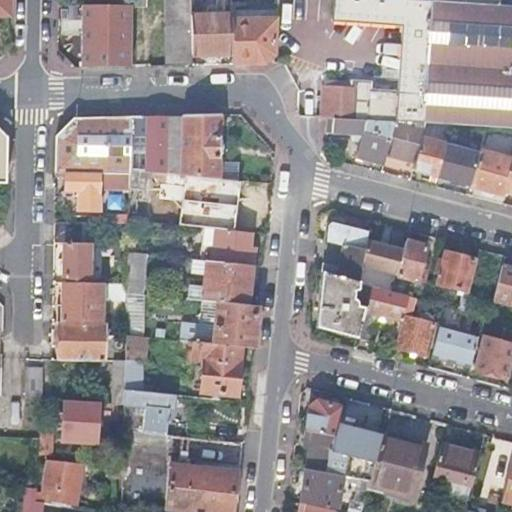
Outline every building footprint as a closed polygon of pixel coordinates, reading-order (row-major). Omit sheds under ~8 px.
[(0,0),(0,14),(9,15),(9,0),(0,0)] [(190,0),(132,0),(132,7),(146,7),(146,0),(166,0),(167,66),(193,66),(192,56),(191,15),(190,0)] [(230,0),(220,0),(220,2),(217,2),(217,15),(191,15),(192,56),(213,55),(233,54),(231,20),(230,0)] [(511,6),(494,5),(423,0),(419,0),(331,0),(331,17),(401,22),(428,24),(423,94),(396,92),(370,91),(370,83),(351,82),(351,90),(329,89),(328,104),(327,119),(333,119),(383,122),(395,122),(424,124),(450,125),(486,127),(511,128),(511,6)] [(82,6),(81,67),(106,67),(131,67),(132,7),(82,6)] [(277,19),(231,20),(233,54),(233,65),(247,65),(262,64),(275,52),(277,19)] [(428,24),(401,22),(396,92),(423,94),(428,24)] [(183,118),(181,176),(228,180),(238,182),(239,165),(229,164),(220,163),(221,115),(202,115),(183,115),(183,118)] [(56,153),(55,172),(66,173),(101,173),(130,174),(130,170),(131,116),(75,117),(56,135),(56,153)] [(130,170),(172,175),(181,176),(183,118),(157,117),(131,116),(130,170)] [(370,161),(383,165),(386,153),(392,132),(387,130),(384,139),(379,138),(383,122),(333,119),(332,134),(362,135),(356,157),(370,161)] [(392,132),(386,153),(401,157),(415,161),(420,139),(424,124),(395,122),(392,132)] [(420,139),(415,161),(413,170),(425,174),(437,177),(438,176),(444,147),(445,145),(420,139)] [(477,156),(444,147),(438,176),(453,180),(469,185),(477,156)] [(511,167),(511,161),(480,153),(471,187),(488,191),(505,196),(506,190),(511,167)] [(130,174),(129,189),(143,190),(142,200),(137,199),(135,217),(167,221),(170,198),(172,175),(130,170),(130,174)] [(100,211),(101,173),(66,173),(66,190),(71,191),(77,191),(77,210),(100,211)] [(54,223),(53,243),(64,243),(64,260),(63,277),(89,278),(89,243),(81,242),(81,223),(54,223)] [(327,226),(325,241),(344,245),(364,250),(366,242),(368,231),(350,227),(332,223),(327,226)] [(206,261),(213,262),(216,230),(205,229),(201,261),(206,261)] [(213,262),(252,266),(253,257),(254,248),(249,248),(251,234),(216,230),(213,262)] [(384,246),(366,242),(364,250),(362,266),(361,267),(396,276),(403,251),(384,246)] [(415,245),(405,242),(403,251),(396,276),(417,282),(422,283),(424,284),(427,271),(425,270),(421,269),(426,247),(415,245)] [(128,244),(127,253),(136,254),(136,244),(128,244)] [(364,250),(344,245),(340,272),(336,271),(336,269),(330,267),(323,266),(322,273),(359,283),(361,272),(361,267),(362,266),(364,250)] [(127,253),(127,284),(126,294),(143,295),(143,255),(136,254),(127,253)] [(467,293),(475,262),(474,260),(459,256),(445,253),(443,260),(439,258),(435,271),(440,272),(437,285),(467,293)] [(205,275),(206,261),(201,261),(192,260),(190,274),(205,275)] [(252,268),(252,266),(213,262),(206,261),(205,275),(203,287),(202,302),(203,302),(218,303),(248,306),(249,295),(250,284),(251,279),(253,280),(255,269),(252,268)] [(511,270),(501,267),(497,285),(493,301),(511,305),(511,270)] [(320,330),(357,340),(366,310),(359,308),(359,307),(359,306),(358,306),(358,305),(358,304),(357,303),(356,302),(355,302),(354,301),(353,301),(353,300),(355,290),(358,291),(360,285),(360,283),(359,283),(322,273),(320,298),(317,324),(320,330)] [(102,284),(67,283),(67,304),(61,304),(61,305),(57,305),(56,314),(56,322),(59,322),(101,324),(102,284)] [(187,300),(202,302),(203,287),(189,286),(187,300)] [(379,316),(402,322),(408,298),(392,293),(371,288),(366,310),(357,340),(365,342),(372,344),(379,316)] [(125,335),(144,337),(145,296),(143,295),(126,294),(126,324),(125,335)] [(218,303),(203,302),(200,325),(215,326),(218,303)] [(256,328),(258,307),(248,306),(218,303),(215,326),(200,325),(182,323),(181,341),(213,345),(241,348),(254,349),(256,328)] [(406,319),(397,350),(412,354),(426,358),(435,327),(406,319)] [(104,324),(101,324),(59,322),(58,341),(58,361),(103,362),(104,324)] [(437,337),(431,360),(450,365),(470,370),(478,337),(479,336),(440,326),(437,337)] [(144,337),(125,335),(124,363),(124,391),(153,394),(153,388),(140,386),(142,362),(146,363),(148,338),(144,337)] [(490,375),(506,379),(511,353),(511,346),(482,339),(474,371),(490,375)] [(241,348),(213,345),(181,341),(180,341),(179,347),(189,348),(188,360),(205,361),(202,393),(237,397),(239,380),(240,363),(241,348)] [(115,362),(112,405),(123,405),(124,391),(124,363),(115,362)] [(26,398),(41,399),(43,370),(27,369),(26,398)] [(150,434),(166,436),(168,410),(174,411),(176,396),(153,394),(124,391),(123,405),(123,431),(134,432),(136,406),(146,407),(143,433),(150,434)] [(62,424),(61,441),(96,444),(99,405),(64,402),(63,414),(56,413),(56,423),(62,424)] [(334,437),(337,425),(342,408),(319,402),(308,408),(307,420),(305,432),(307,432),(330,436),(334,437)] [(245,436),(246,429),(204,424),(202,439),(244,444),(245,436)] [(368,481),(381,433),(378,430),(369,428),(360,425),(356,427),(356,430),(337,425),(334,437),(325,473),(341,476),(358,480),(368,481)] [(148,452),(150,434),(143,433),(134,432),(123,431),(122,450),(148,452)] [(309,449),(305,470),(325,473),(330,436),(307,432),(305,440),(304,448),(309,449)] [(368,481),(368,484),(395,491),(394,495),(411,499),(425,445),(404,440),(383,434),(381,433),(368,481)] [(39,439),(38,455),(51,456),(52,440),(39,439)] [(452,447),(441,444),(432,476),(452,481),(471,486),(478,460),(463,455),(464,450),(452,447)] [(511,459),(500,501),(511,504),(511,459)] [(49,473),(46,472),(42,489),(58,492),(58,497),(57,503),(74,506),(81,465),(52,460),(49,473)] [(170,465),(165,511),(232,511),(233,500),(236,473),(170,465)] [(325,473),(305,470),(302,487),(299,504),(336,510),(341,476),(325,473)] [(349,511),(360,511),(368,484),(368,481),(358,480),(349,511)] [(471,486),(452,481),(447,499),(466,504),(471,486)] [(42,503),(40,511),(91,511),(42,503)]
